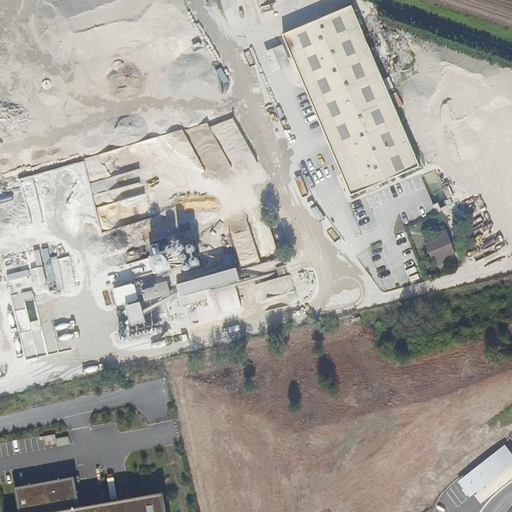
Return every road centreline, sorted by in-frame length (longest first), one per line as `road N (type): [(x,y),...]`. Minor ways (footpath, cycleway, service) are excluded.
road 1 (unknown): [(511,175),(467,68),(427,54),(406,63)]
road 2 (unknown): [(354,293),(491,266),(511,248)]
road 3 (residential): [(0,424),(155,390)]
